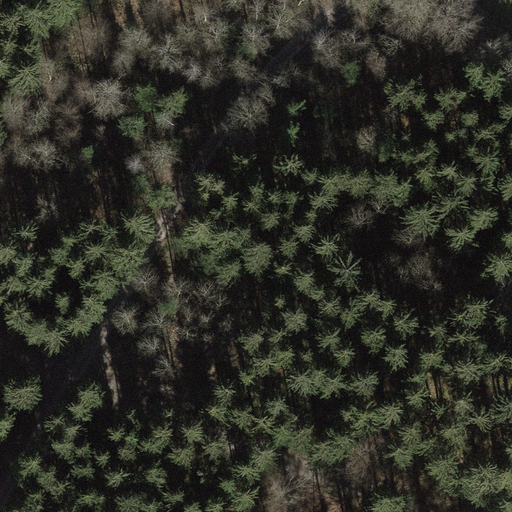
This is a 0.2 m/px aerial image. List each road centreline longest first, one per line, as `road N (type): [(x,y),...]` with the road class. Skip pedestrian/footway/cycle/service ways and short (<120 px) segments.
road 1 (track): [(0,501),(232,117),(283,56),(357,0)]
road 2 (track): [(421,511),(72,380),(0,344)]
